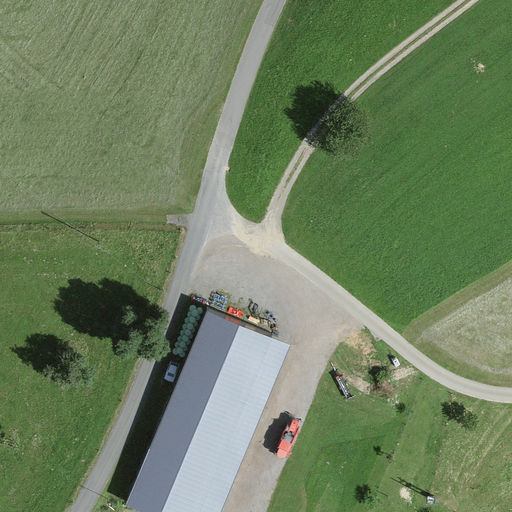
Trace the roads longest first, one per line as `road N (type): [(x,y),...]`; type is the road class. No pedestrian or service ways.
road 1 (unclassified): [(84,511),(154,371),(281,0)]
road 2 (track): [(511,401),(438,380),(264,241),(207,221)]
road 3 (track): [(264,241),(322,139),(378,78),(475,0)]
